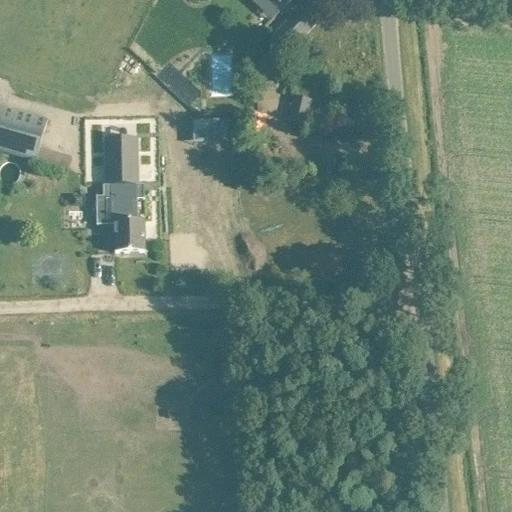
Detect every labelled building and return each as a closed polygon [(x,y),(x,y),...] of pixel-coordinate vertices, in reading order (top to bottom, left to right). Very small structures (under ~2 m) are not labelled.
[(292,0),(267,0),(280,12),(284,8),(293,17),(270,44),(284,58),(315,25),(299,10),(298,11),(289,4),(292,0)] [(294,99),(289,120),(306,124),(311,103),(294,99)] [(48,122),(0,107),(0,152),(36,163),(48,122)] [(137,140),(104,141),(105,187),(109,187),(110,222),(114,222),(115,255),(144,254),(143,222),(137,222),(136,187),(138,187),(137,140)] [(29,164),(1,165),(1,177),(30,176),(29,164)]
